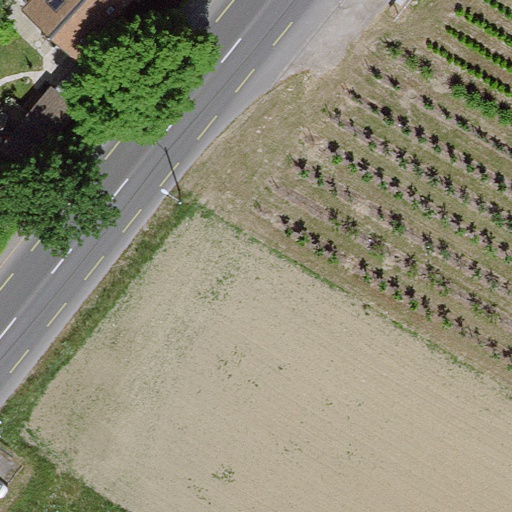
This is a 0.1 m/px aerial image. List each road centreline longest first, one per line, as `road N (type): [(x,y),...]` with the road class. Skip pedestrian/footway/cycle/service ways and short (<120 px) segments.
road 1 (primary): [(0,342),(275,0)]
road 2 (track): [(351,0),(186,110)]
